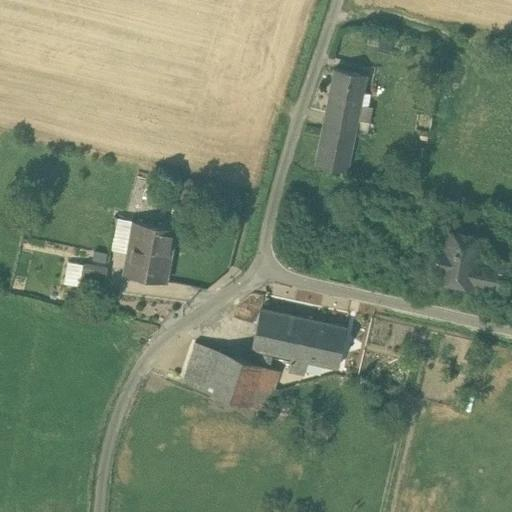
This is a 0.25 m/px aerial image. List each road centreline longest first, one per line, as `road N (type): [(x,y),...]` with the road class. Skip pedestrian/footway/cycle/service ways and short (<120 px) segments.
road 1 (unclassified): [(96,511),(105,444),(137,369),(163,339),(264,269)]
road 2 (unclassified): [(264,269),(282,168),(339,0)]
road 3 (unclassified): [(264,269),(511,329)]
